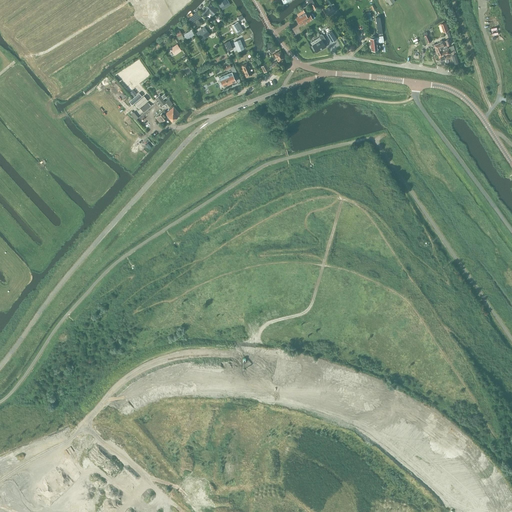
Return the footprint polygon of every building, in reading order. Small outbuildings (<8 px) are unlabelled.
[(326,0),(327,1),(331,6),(325,9),(329,15),(335,11),(332,6),(334,5),(332,2),(331,0),(326,0)] [(201,12),(204,15),(205,17),(209,13),(212,16),(218,10),(210,3),(201,12)] [(197,11),(187,18),(191,23),(194,21),(197,19),(201,17),(197,11)] [(305,12),(295,18),(299,24),(304,21),(305,23),(313,19),(310,15),(307,16),(305,12)] [(232,25),(236,32),(238,35),(244,31),(238,22),(232,25)] [(446,23),(441,24),(443,32),(449,31),(446,23)] [(196,33),(201,39),(203,38),(204,39),(210,34),(204,27),(196,33)] [(326,35),(331,43),(337,40),(332,31),(326,35)] [(312,45),(316,52),(320,50),(326,46),(325,44),(328,43),(322,34),(319,36),(321,40),(312,45)] [(379,37),(370,38),(371,50),(377,49),(377,43),(384,42),(383,35),(379,36),(379,37)] [(240,39),(234,42),(237,51),(244,49),(240,39)] [(434,45),(437,51),(448,47),(447,45),(448,45),(452,44),(450,39),(434,45)] [(229,40),(224,42),(228,51),(233,49),(229,40)] [(171,49),(175,54),(180,50),(176,45),(171,49)] [(448,47),(437,51),(440,58),(440,57),(441,60),(445,59),(444,56),(451,53),(455,52),(453,46),(450,47),(450,48),(448,49),(448,47)] [(269,66),(271,69),(278,65),(277,62),(285,58),(281,50),(274,54),(278,60),(271,64),(272,65),(269,66)] [(240,63),(246,77),(252,75),(246,61),(240,63)] [(261,66),(264,72),(269,70),(266,63),(261,66)] [(188,75),(193,70),(187,65),(183,70),(188,75)] [(236,81),(235,79),(232,73),(232,72),(219,78),(223,87),(236,81)] [(139,93),(129,101),(132,104),(141,96),(139,93)] [(164,94),(161,96),(160,94),(155,97),(162,106),(166,103),(163,99),(166,97),(164,94)] [(144,96),(135,104),(139,108),(142,105),(148,100),(144,96)] [(140,108),(143,112),(151,106),(148,102),(140,108)] [(156,118),(160,123),(167,117),(166,116),(167,115),(172,121),(180,114),(173,106),(166,113),(165,111),(156,118)]
